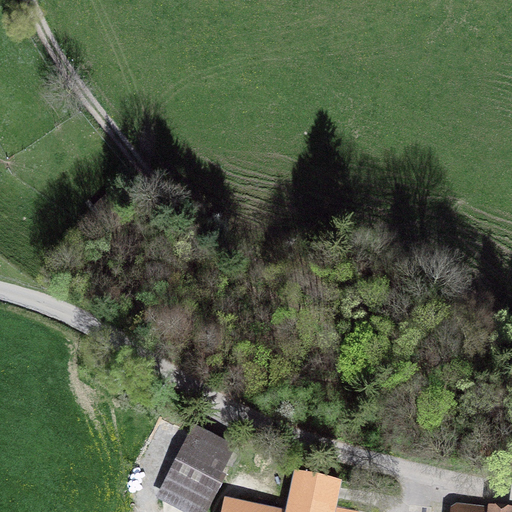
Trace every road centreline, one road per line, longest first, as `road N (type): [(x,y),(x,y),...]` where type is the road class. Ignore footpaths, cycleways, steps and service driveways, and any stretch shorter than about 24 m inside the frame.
road 1 (track): [(511,358),(404,325),(197,230),(130,163),(42,42),(24,0)]
road 2 (unclassified): [(0,290),(104,331),(261,427),(511,493)]
